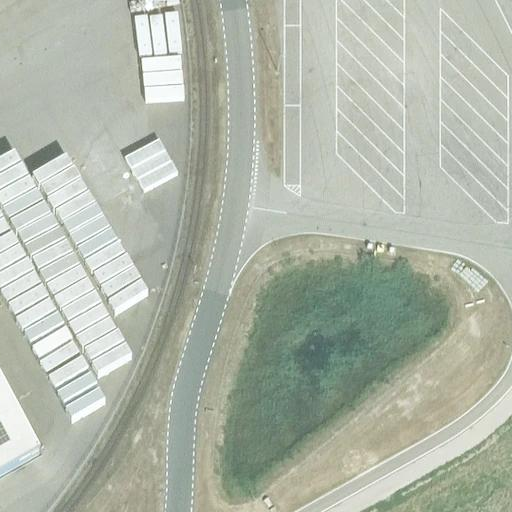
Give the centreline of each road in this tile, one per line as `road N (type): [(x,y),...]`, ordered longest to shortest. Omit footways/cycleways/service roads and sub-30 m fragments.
road 1 (unclassified): [(175,511),(183,394),(233,206),(241,87),(230,0)]
road 2 (unclassified): [(308,511),(455,428),(511,376)]
